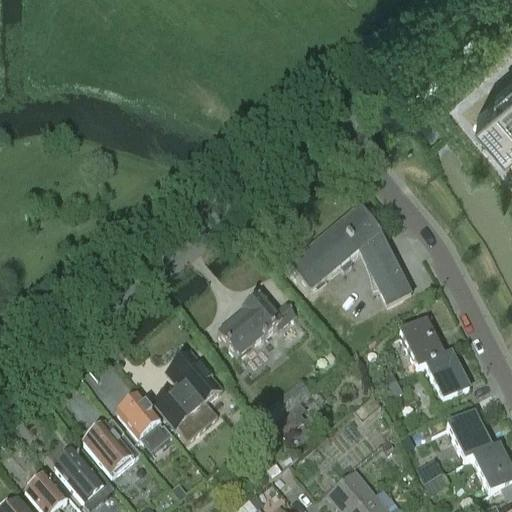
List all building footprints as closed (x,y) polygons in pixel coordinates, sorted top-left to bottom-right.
[(511,86),(478,116),(508,151),(511,147),(511,86)] [(357,260),(379,240),(380,239),(359,214),(288,276),(309,301),(340,274),(344,278),(352,271),(348,267),(357,260)] [(379,240),(357,260),(372,290),(370,290),(371,298),(375,297),(385,316),(410,303),(379,240)] [(242,320),(217,341),(237,365),(275,333),(277,336),(294,322),(285,311),(273,321),(256,302),(253,304),(248,303),(243,308),(243,313),(239,316),(242,320)] [(442,363),(424,328),(399,341),(417,376),(424,373),(424,372),(442,364),(442,363)] [(176,389),(153,408),(153,409),(154,409),(161,417),(160,417),(186,448),(216,423),(204,407),(218,395),(218,394),(217,395),(208,383),(211,380),(201,368),(198,371),(188,359),(184,362),(183,361),(179,362),(175,363),(173,366),(170,369),(169,372),(170,374),(166,377),(167,378),(176,389)] [(449,359),(442,363),(442,364),(424,372),(424,373),(425,373),(443,408),(467,396),(449,359)] [(377,398),(396,388),(390,376),(371,387),(377,398)] [(300,406),(309,399),(300,388),(287,399),(296,410),(298,408),(300,406)] [(402,400),(396,388),(377,398),(383,410),(402,400)] [(127,409),(117,418),(151,459),(172,442),(163,431),(161,433),(158,429),(159,429),(136,402),(135,403),(132,402),(126,406),(127,409)] [(371,402),(352,418),(361,429),(380,413),(371,402)] [(305,416),(298,408),(296,410),(277,425),(268,432),(274,440),(279,435),(285,442),(304,426),(300,420),(305,416)] [(255,424),(264,435),(268,432),(277,425),(268,414),(255,424)] [(489,455),(472,421),(447,434),(464,469),(471,466),(470,465),(489,457),(489,455)] [(91,441),(82,448),(112,483),(133,465),(139,460),(111,426),(105,431),(104,430),(103,431),(96,429),(89,435),(91,441)] [(511,482),(496,452),(489,455),(489,457),(470,465),(471,466),(489,500),(511,488),(511,482)] [(73,456),(53,473),(86,511),(95,511),(114,496),(99,478),(94,481),(73,456)] [(424,491),(441,481),(435,469),(417,478),(424,491)] [(334,511),(359,511),(373,500),(354,478),(326,501),(334,511)] [(37,511),(59,511),(65,507),(44,481),(42,482),(39,479),(31,486),(34,489),(25,497),(37,511)] [(441,481),(424,491),(430,502),(447,493),(441,481)] [(170,496),(178,506),(186,500),(177,489),(170,496)] [(382,511),(373,500),(359,511),(382,511)]
